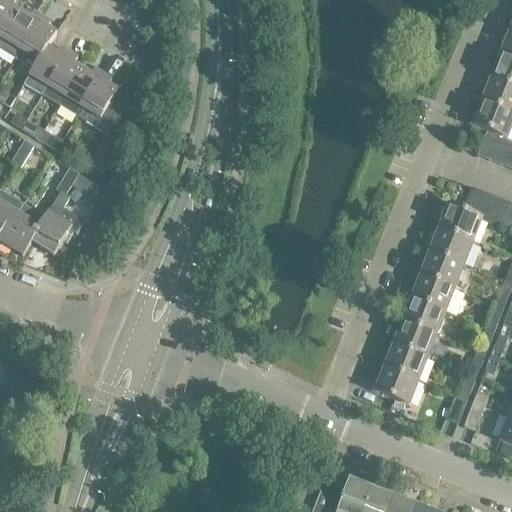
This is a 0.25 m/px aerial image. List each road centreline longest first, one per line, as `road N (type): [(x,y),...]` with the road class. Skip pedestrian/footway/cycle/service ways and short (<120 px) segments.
road 1 (residential): [(326,426),(491,0)]
road 2 (secondary): [(140,354),(193,215),(214,124),(218,0)]
road 3 (residential): [(326,426),(140,354)]
road 4 (residential): [(511,497),(326,426)]
road 5 (secondary): [(81,511),(140,354)]
road 6 (residential): [(140,354),(0,287)]
